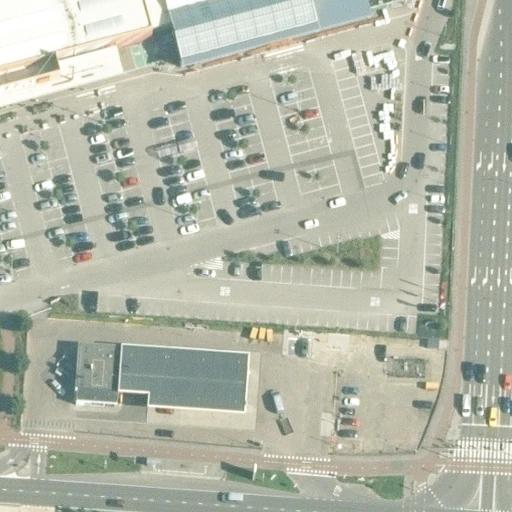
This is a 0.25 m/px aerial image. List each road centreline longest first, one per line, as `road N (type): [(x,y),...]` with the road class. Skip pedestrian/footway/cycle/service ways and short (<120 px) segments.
road 1 (primary): [(288,511),(0,492)]
road 2 (tertiary): [(500,240),(488,511)]
road 3 (tertiary): [(510,0),(500,240)]
